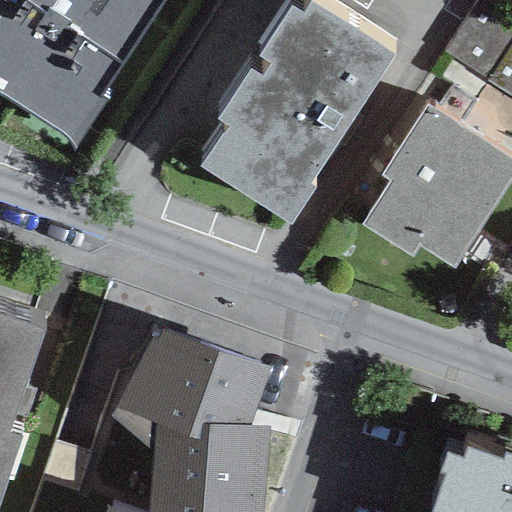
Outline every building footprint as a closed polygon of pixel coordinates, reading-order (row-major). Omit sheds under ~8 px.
[(161,0),(0,0),(0,97),(74,143),(161,0)] [(306,0),(300,10),(287,1),(255,50),(268,58),(258,74),(247,67),(216,116),(224,122),(198,163),(290,222),(313,186),(308,183),(392,54),(308,0),(306,0)] [(511,176),(511,158),(426,103),(382,172),(389,177),(360,221),(411,254),(418,243),(455,266),(511,176)] [(47,322),(0,305),(0,495),(22,430),(11,426),(47,322)] [(270,367),(153,325),(110,419),(154,448),(148,511),(260,511),(270,424),(247,420),(270,367)] [(501,457),(465,444),(461,456),(443,449),(437,465),(444,468),(429,509),(434,511),(433,511),(511,511),(511,452),(504,449),(501,457)]
